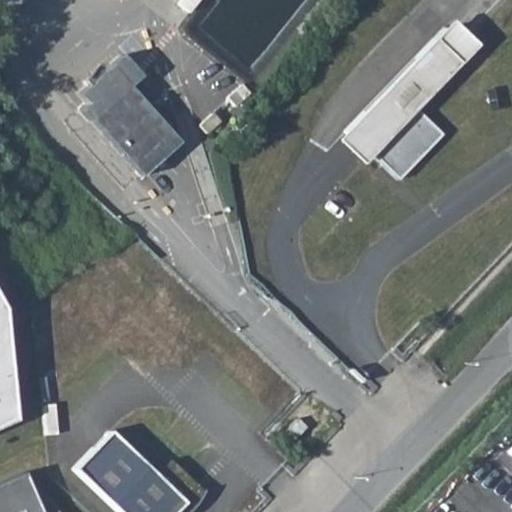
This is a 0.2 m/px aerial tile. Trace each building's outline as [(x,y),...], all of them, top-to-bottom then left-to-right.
[(400,184),(447,136),(424,114),(484,44),(466,26),(457,19),(443,28),(341,139),(353,149),(368,164),(375,157),(400,184)] [(181,142),(131,86),(143,76),(127,56),(86,94),(90,101),(82,109),(143,176),(181,142)] [(209,112),(196,124),(203,132),(217,120),(209,112)] [(0,424),(9,421),(0,333),(0,424)] [(302,428),(294,420),(281,433),(290,441),(302,428)] [(155,475),(106,428),(69,468),(115,511),(182,511),(184,511),(185,509),(187,508),(188,507),(189,505),(191,503),(192,501),(194,499),(196,496),(200,489),(169,460),(155,475)] [(36,511),(19,472),(0,480),(0,511),(53,511),(52,510),(50,511),(36,511)]
